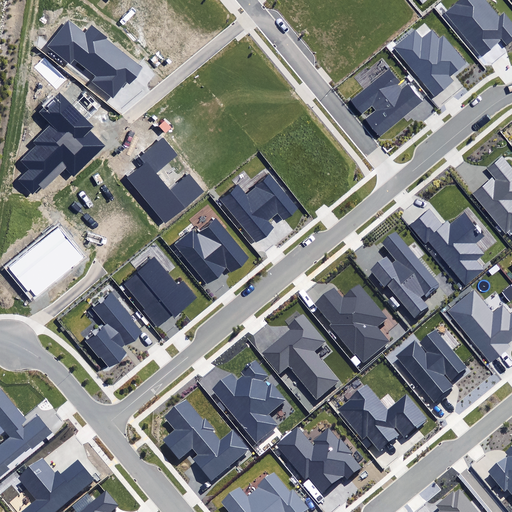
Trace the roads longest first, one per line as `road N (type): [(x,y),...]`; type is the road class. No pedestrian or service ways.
road 1 (residential): [(104,427),(399,183)]
road 2 (residential): [(399,183),(244,0)]
road 3 (residential): [(511,405),(382,511)]
road 4 (residential): [(399,183),(511,93)]
road 5 (residential): [(0,338),(37,356),(104,427)]
